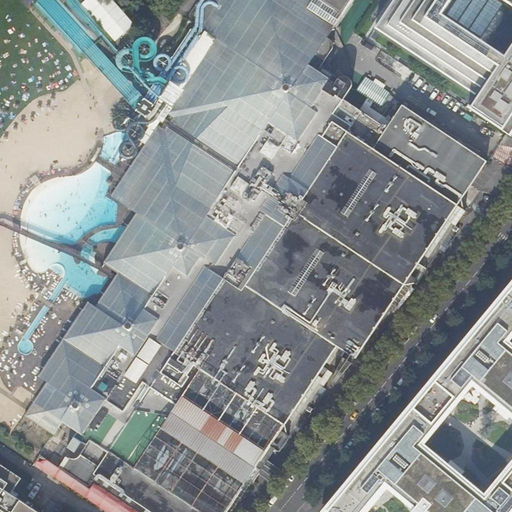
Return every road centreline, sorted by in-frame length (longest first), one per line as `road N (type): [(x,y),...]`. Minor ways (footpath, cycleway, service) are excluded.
road 1 (residential): [(511,226),(281,511)]
road 2 (unknown): [(366,0),(345,41),(511,170)]
